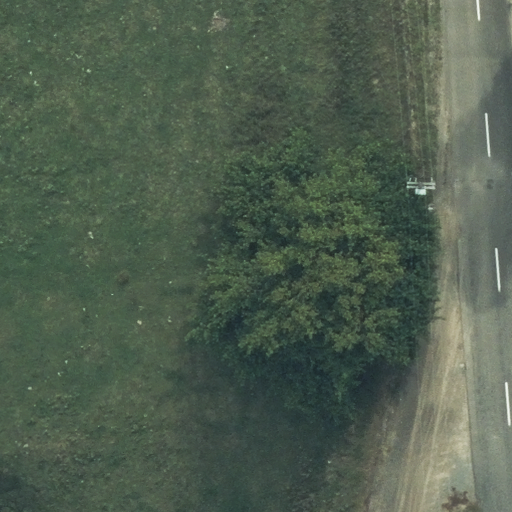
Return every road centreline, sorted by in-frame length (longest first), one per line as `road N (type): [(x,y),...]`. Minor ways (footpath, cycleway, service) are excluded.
road 1 (unclassified): [(479,0),(511,401)]
road 2 (track): [(495,162),(406,511)]
